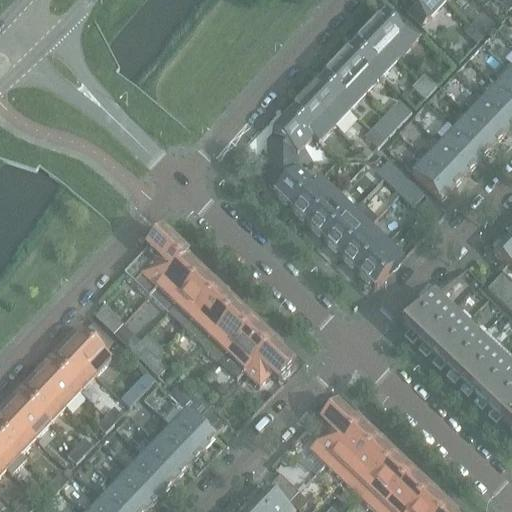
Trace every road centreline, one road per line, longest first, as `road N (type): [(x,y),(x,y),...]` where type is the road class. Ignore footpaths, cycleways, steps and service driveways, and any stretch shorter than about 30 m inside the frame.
road 1 (residential): [(181,180),(0,372)]
road 2 (residential): [(181,180),(339,0)]
road 3 (residential): [(349,349),(181,180)]
road 4 (residential): [(511,183),(349,349)]
road 5 (residential): [(511,504),(349,349)]
road 6 (residential): [(196,511),(349,349)]
